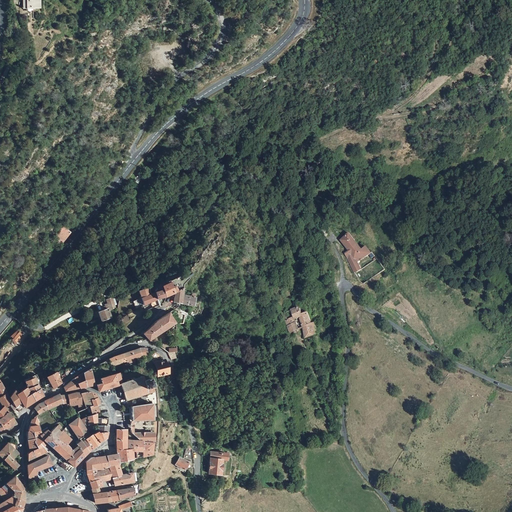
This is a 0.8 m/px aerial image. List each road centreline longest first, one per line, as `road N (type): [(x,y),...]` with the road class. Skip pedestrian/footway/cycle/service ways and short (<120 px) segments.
road 1 (unclassified): [(394,511),(349,449),(341,290),(350,288),(438,356),(511,388)]
road 2 (secondary): [(304,0),(298,23),(274,51),(200,96),(133,160)]
road 3 (unclassified): [(103,356),(137,345),(164,356),(192,440),(198,511)]
road 4 (secondary): [(133,160),(0,325)]
road 5 (unclassified): [(133,160),(163,93),(223,36),(211,0)]
road 6 (residential): [(70,476),(109,440),(111,419),(92,389),(58,388)]
